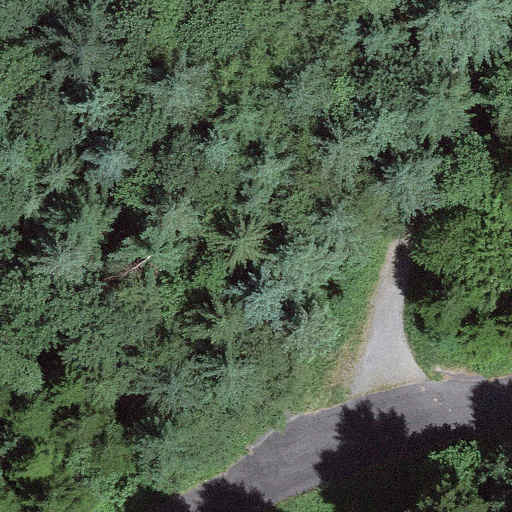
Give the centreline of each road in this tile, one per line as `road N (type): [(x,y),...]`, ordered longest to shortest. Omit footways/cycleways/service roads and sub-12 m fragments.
road 1 (track): [(349,413),(511,0)]
road 2 (unclassified): [(511,398),(349,413),(148,511)]
